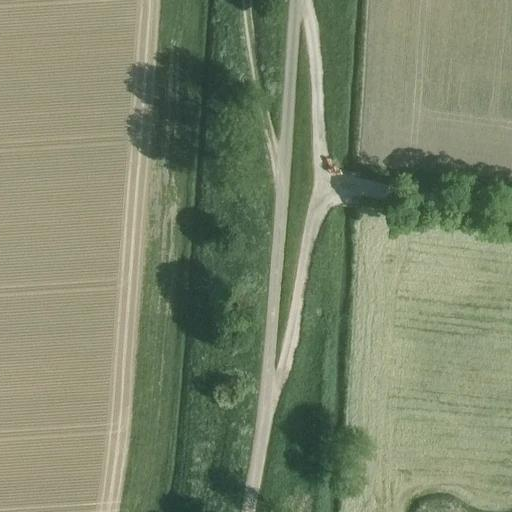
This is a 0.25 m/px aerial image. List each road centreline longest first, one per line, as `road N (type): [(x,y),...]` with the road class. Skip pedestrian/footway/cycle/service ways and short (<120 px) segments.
road 1 (unclassified): [(247,511),(281,182)]
road 2 (unclassified): [(246,0),(281,182)]
road 3 (unclassified): [(281,182),(294,0)]
